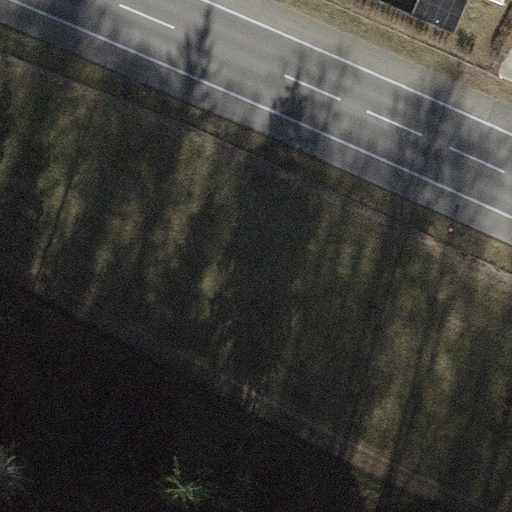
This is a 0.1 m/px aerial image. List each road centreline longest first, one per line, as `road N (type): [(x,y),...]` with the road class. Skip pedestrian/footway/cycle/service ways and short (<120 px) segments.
road 1 (track): [(508,511),(0,252)]
road 2 (trunk): [(96,0),(511,179)]
